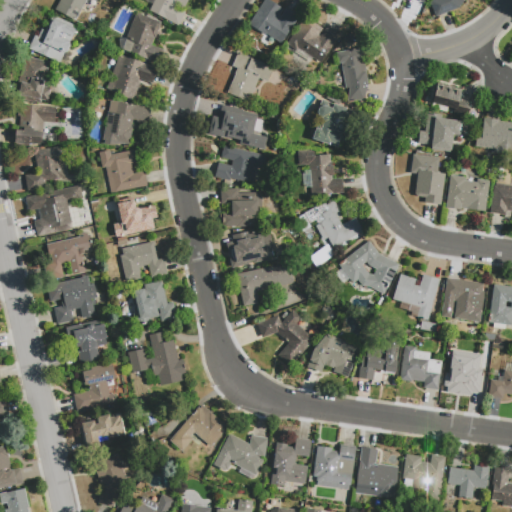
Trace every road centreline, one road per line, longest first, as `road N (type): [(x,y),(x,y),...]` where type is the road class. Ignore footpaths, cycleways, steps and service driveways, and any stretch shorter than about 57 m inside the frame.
road 1 (residential): [(234,0),(186,87),(176,141),(213,329),(232,373),(248,391),(300,406),(511,435)]
road 2 (residential): [(13,0),(0,30),(62,511)]
road 3 (residential): [(401,57),(398,98),(375,166),(393,218),(435,242),(511,253)]
road 4 (residential): [(511,0),(469,43),(401,57)]
